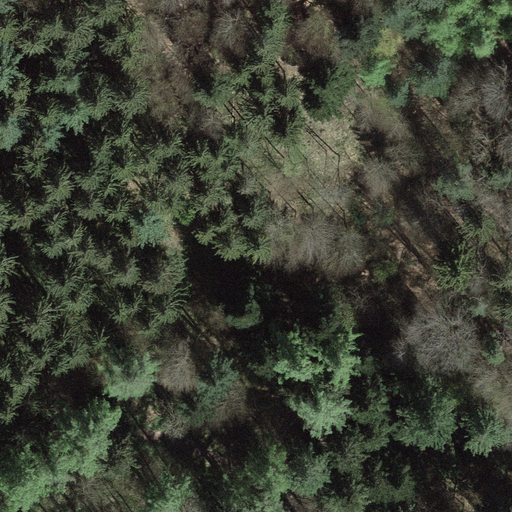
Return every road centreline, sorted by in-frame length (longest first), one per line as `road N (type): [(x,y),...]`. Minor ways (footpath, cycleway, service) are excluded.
road 1 (track): [(19,511),(74,454),(119,444),(246,468),(283,496)]
road 2 (track): [(511,437),(449,423),(402,424),(370,433),(283,496)]
